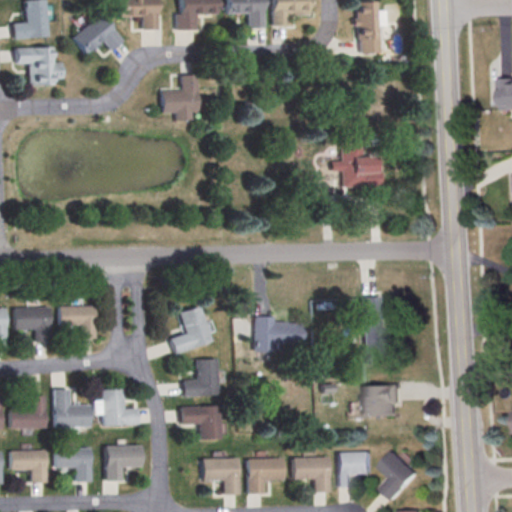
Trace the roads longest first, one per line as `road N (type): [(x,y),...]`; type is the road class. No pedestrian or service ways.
road 1 (tertiary): [(470,511),(443,0)]
road 2 (residential): [(457,249),(0,260)]
road 3 (residential): [(0,108),(103,104),(139,59),(244,53)]
road 4 (residential): [(157,511),(130,504),(0,505)]
road 5 (residential): [(126,364),(144,380),(153,405),(153,511)]
road 6 (residential): [(126,364),(0,369)]
road 7 (residential): [(325,0),(326,27),(314,45),(244,53)]
